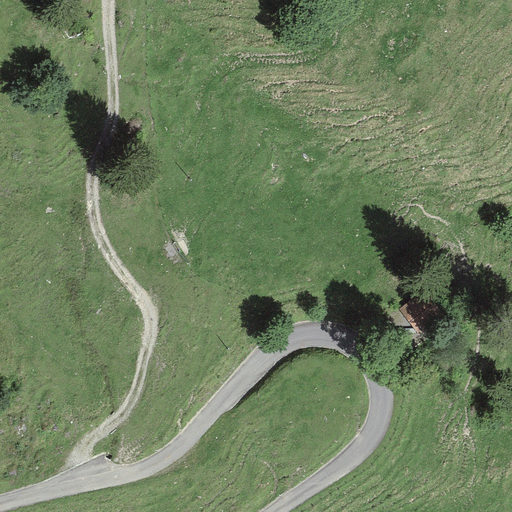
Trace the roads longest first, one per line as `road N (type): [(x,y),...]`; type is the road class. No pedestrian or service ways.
road 1 (track): [(82,483),(159,462),(283,343),(326,336),(372,364),(381,393),(376,424),(349,460),(274,511)]
road 2 (track): [(110,0),(112,116),(96,169),(94,218),(151,326),(132,401),(87,445),(82,483)]
